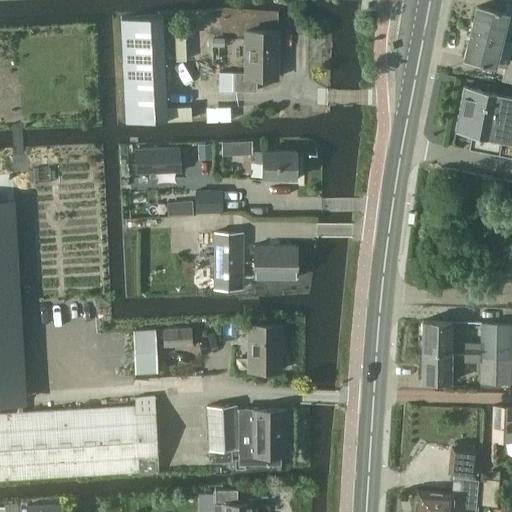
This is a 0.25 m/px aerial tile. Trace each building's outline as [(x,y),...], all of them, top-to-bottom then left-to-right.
[(476,10),(471,34),(502,41),(505,27),(511,28),(511,6),(509,6),(507,17),(476,10)] [(162,16),(121,17),(126,122),(193,119),(193,105),(166,107),(162,16)] [(218,73),(218,91),(257,93),(258,80),(277,80),(279,34),(248,33),(247,74),(218,73)] [(471,34),(465,59),(496,66),(504,68),(501,79),(511,81),(511,58),(506,57),(508,53),(500,51),(502,41),(471,34)] [(497,154),(507,98),(464,90),(457,132),(471,135),(470,149),(497,154)] [(511,98),(507,98),(497,154),(511,156),(511,98)] [(207,104),(208,118),(232,117),(231,103),(207,104)] [(179,147),(135,149),(136,173),(179,171),(179,147)] [(297,179),(298,154),(264,152),(264,155),(257,155),(255,164),(263,164),(263,178),(297,179)] [(222,211),(221,189),(194,190),(194,212),(222,211)] [(192,214),(192,193),(167,193),(167,215),(192,214)] [(8,301),(2,199),(0,199),(0,402),(13,402),(9,321),(20,320),(19,300),(18,300),(8,301)] [(243,289),(243,234),(215,234),(215,289),(243,289)] [(297,280),(298,248),(256,248),(255,280),(297,280)] [(423,323),(422,351),(481,352),(481,358),(511,358),(511,326),(511,322),(480,321),(479,341),(451,340),(451,323),(423,323)] [(162,328),(164,345),(164,347),(192,345),(191,326),(162,328)] [(251,371),(282,370),(281,326),(250,327),(251,371)] [(156,346),(164,345),(162,328),(135,330),(135,373),(157,372),(156,346)] [(422,351),(421,380),(450,380),(451,361),(462,362),(479,362),(479,364),(481,364),(480,383),(511,383),(511,358),(481,358),(481,352),(422,351)] [(0,479),(139,472),(158,470),(157,454),(155,411),(136,412),(136,403),(0,411),(0,479)] [(236,407),(210,409),(212,451),(213,462),(232,461),(231,450),(239,449),(236,407)] [(511,408),(495,408),(494,440),(511,440),(511,408)] [(285,409),(238,411),(239,456),(254,455),(255,464),(281,463),(281,454),(286,454),(285,411),(285,409)] [(450,444),(447,473),(474,476),(478,447),(450,444)] [(475,508),(476,480),(455,479),(453,494),(422,493),(422,500),(418,500),(417,511),(451,511),(452,510),(460,510),(460,507),(475,508)] [(479,504),(497,505),(498,484),(480,483),(479,504)] [(237,491),(215,492),(216,511),(253,511),(253,504),(238,505),(237,491)] [(28,511),(60,511),(60,503),(28,504),(28,511)]
